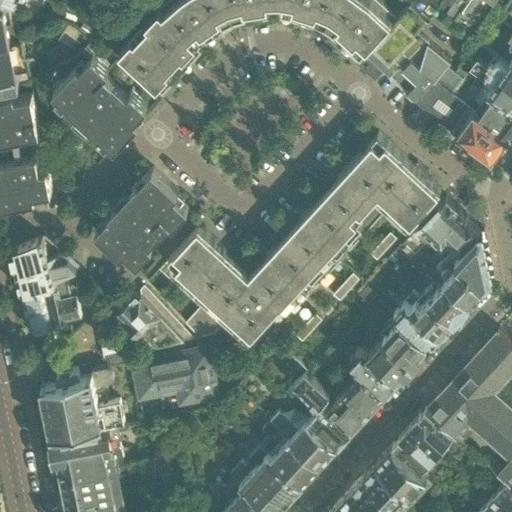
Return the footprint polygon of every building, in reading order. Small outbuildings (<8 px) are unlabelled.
[(136,0),(133,4),(139,10),(149,0),(136,0)] [(215,28),(235,19),(227,0),(168,0),(158,9),(201,48),(213,38),(215,28)] [(264,18),(280,17),(281,0),(227,0),(235,19),(256,11),(264,18)] [(307,23),(322,30),(338,0),(281,0),(280,17),(296,20),(297,20),(299,14),(307,17),(306,23),(307,23)] [(355,58),(356,59),(365,50),(397,17),(378,0),(338,0),(322,30),(335,39),(336,40),(340,36),(346,42),(342,46),(346,49),(357,49),(360,52),(355,58)] [(412,0),(409,4),(425,19),(429,21),(443,2),(444,0),(412,0)] [(444,0),(443,2),(446,4),(441,11),(454,20),(466,0),(444,0)] [(466,0),(454,20),(459,23),(463,18),(469,23),(480,17),(491,0),(466,0)] [(108,18),(112,9),(100,4),(96,13),(108,18)] [(365,50),(384,68),(434,115),(453,91),(455,89),(467,72),(451,61),(452,59),(429,41),(429,40),(417,31),(425,19),(409,4),(397,17),(365,50)] [(0,41),(16,38),(9,5),(0,7),(0,41)] [(33,5),(31,12),(45,16),(47,10),(33,5)] [(163,90),(201,48),(158,9),(120,50),(163,90)] [(484,33),(506,48),(511,52),(511,25),(497,15),(484,33)] [(102,32),(108,38),(117,28),(111,21),(102,32)] [(0,88),(10,86),(20,84),(19,78),(31,76),(27,57),(26,57),(22,38),(24,37),(23,36),(16,38),(0,41),(0,88)] [(511,52),(506,48),(501,55),(485,44),(479,40),(472,51),(477,54),(511,78),(511,52)] [(376,77),(384,68),(365,50),(356,59),(376,77)] [(129,91),(114,77),(107,71),(110,68),(93,53),(81,66),(77,63),(54,89),(69,102),(68,103),(100,133),(101,132),(116,146),(140,120),(136,117),(148,103),(132,88),(129,91)] [(494,80),(489,88),(511,104),(511,78),(477,54),(471,64),(483,72),(487,72),(487,75),(494,80)] [(455,89),(453,91),(510,133),(511,130),(511,104),(489,88),(484,85),(475,97),(471,94),(468,98),(455,89)] [(10,86),(0,88),(0,137),(41,129),(33,91),(16,95),(15,90),(11,91),(10,86)] [(453,91),(434,115),(493,157),(501,146),(504,146),(509,139),(508,136),(510,133),(453,91)] [(338,175),(324,190),(368,229),(385,210),(389,207),(369,189),(402,153),(379,131),(368,143),(363,149),(363,148),(338,175)] [(0,192),(2,203),(36,196),(35,191),(53,188),(48,166),(41,167),(38,152),(0,159),(0,192)] [(414,164),(402,153),(369,189),(389,207),(385,210),(405,228),(441,189),(426,174),(429,171),(418,160),(414,164)] [(96,228),(122,252),(125,248),(139,260),(154,244),(150,241),(167,222),(171,219),(174,222),(189,205),(176,193),(179,190),(153,166),(139,181),(139,180),(109,212),(110,213),(96,228)] [(324,190),(286,232),(329,271),(368,229),(324,190)] [(435,235),(452,251),(456,254),(480,228),(468,216),(469,215),(446,194),(443,198),(441,197),(417,222),(418,223),(412,229),(413,230),(404,239),(420,253),(435,235)] [(160,267),(201,304),(240,261),(199,224),(160,267)] [(481,228),(480,228),(456,254),(486,282),(486,281),(493,274),(493,272),(492,272),(491,266),(492,266),(491,264),(490,264),(489,258),(490,258),(489,255),(487,247),(488,247),(487,245),(486,245),(485,239),(486,239),(485,236),(483,231),(484,230),(484,228),(483,228),(483,227),(481,228)] [(391,231),(381,242),(387,247),(397,237),(391,231)] [(286,232),(250,270),(248,273),(281,302),(291,312),(329,271),(286,232)] [(17,265),(22,289),(45,283),(43,273),(53,271),(55,278),(68,271),(79,266),(46,234),(12,247),(16,265),(17,265)] [(387,247),(381,242),(371,252),(377,258),(387,247)] [(436,265),(447,275),(472,298),(486,282),(456,254),(452,251),(445,258),(444,257),(436,265)] [(240,261),(201,304),(186,321),(199,335),(200,335),(214,332),(222,324),(243,343),(281,302),(248,273),(250,270),(240,261)] [(45,283),(22,289),(25,305),(25,306),(27,312),(31,328),(66,320),(65,318),(82,314),(78,294),(73,294),(68,271),(55,278),(53,271),(43,273),(45,283)] [(353,272),(343,282),(350,288),(360,277),(353,272)] [(432,281),(426,287),(456,314),(471,298),(472,298),(447,275),(437,285),(432,281)] [(350,288),(343,282),(333,293),(340,299),(350,288)] [(118,308),(119,310),(129,320),(127,322),(139,335),(141,333),(153,346),(184,339),(184,338),(195,336),(145,283),(141,288),(141,293),(138,290),(131,297),(130,296),(118,308)] [(362,292),(370,300),(377,293),(368,285),(362,292)] [(414,290),(406,299),(440,331),(441,330),(441,331),(456,315),(456,314),(426,287),(419,295),(414,290)] [(395,310),(400,315),(426,339),(432,339),(433,339),(440,331),(406,299),(395,310)] [(316,312),(306,323),(312,329),(322,318),(316,312)] [(400,315),(385,331),(415,358),(420,354),(419,354),(421,351),(421,352),(426,346),(427,346),(426,339),(400,315)] [(98,325),(104,356),(122,352),(120,342),(117,343),(113,322),(98,325)] [(312,329),(306,323),(296,334),(303,340),(312,329)] [(457,434),(463,439),(463,438),(471,430),(486,444),(491,439),(511,457),(503,466),(489,454),(486,458),(485,459),(491,464),(507,478),(511,483),(511,402),(511,401),(511,402),(505,396),(505,395),(504,395),(498,390),(498,389),(497,388),(497,389),(496,389),(506,377),(507,378),(508,377),(507,376),(511,371),(511,337),(500,327),(499,327),(463,367),(444,386),(443,385),(440,389),(440,390),(436,394),(427,404),(426,405),(425,406),(457,434)] [(385,331),(368,349),(398,377),(404,371),(406,368),(408,366),(413,361),(412,361),(413,360),(414,360),(415,358),(385,331)] [(311,370),(297,356),(294,353),(279,339),(271,347),(288,364),(300,375),(294,381),(283,392),(296,404),(304,411),(337,443),(338,443),(352,427),(327,405),(323,401),(331,391),(326,386),(318,378),(311,371),(311,370)] [(54,438),(104,429),(104,424),(125,420),(121,397),(110,399),(106,381),(108,381),(110,380),(111,379),(112,378),(113,377),(114,375),(114,374),(115,372),(114,370),(114,369),(113,368),(112,366),(110,365),(109,365),(107,364),(106,364),(104,364),(91,367),(91,366),(110,362),(111,364),(132,360),(139,397),(177,390),(180,403),(220,395),(210,343),(152,355),(150,346),(122,352),(104,356),(73,362),(74,366),(61,369),(61,368),(57,369),(59,377),(42,381),(43,382),(50,415),(49,415),(50,417),(53,428),(52,429),(53,431),(53,430),(55,438),(54,438)] [(351,359),(361,368),(386,390),(398,377),(368,349),(364,346),(344,346),(345,359),(351,359)] [(361,368),(344,387),(369,409),(386,390),(361,368)] [(326,371),(318,378),(326,386),(334,379),(326,371)] [(344,387),(327,405),(352,427),(369,409),(344,387)] [(280,408),(271,418),(319,463),(320,462),(337,443),(304,411),(296,404),(287,414),(280,408)] [(463,439),(457,434),(425,406),(420,412),(411,422),(439,449),(445,442),(458,454),(467,444),(463,439)] [(270,433),(262,442),(303,480),(319,463),(271,418),(263,426),(270,433)] [(422,467),(439,449),(411,422),(410,422),(409,423),(409,424),(400,434),(399,434),(393,441),(422,467)] [(62,472),(119,461),(125,459),(123,447),(120,444),(117,443),(114,443),(114,442),(121,440),(119,432),(127,430),(131,423),(104,429),(54,438),(55,440),(54,440),(55,442),(57,450),(56,450),(57,451),(57,454),(59,453),(62,472)] [(433,478),(422,467),(393,441),(376,459),(417,496),(433,478)] [(237,476),(275,510),(275,511),(284,501),(303,481),(303,480),(262,442),(248,456),(250,459),(246,463),(242,458),(230,470),(234,473),(237,476)] [(158,456),(162,475),(186,470),(181,451),(158,456)] [(487,469),(491,464),(485,459),(481,456),(477,460),(487,469)] [(404,510),(417,496),(376,459),(365,471),(363,473),(404,510)] [(62,472),(68,501),(123,490),(117,462),(119,461),(62,472)] [(225,482),(222,479),(218,476),(210,485),(213,488),(237,511),(273,511),(275,510),(237,476),(234,473),(225,482)] [(379,511),(401,511),(404,510),(363,473),(351,486),(379,511)] [(511,511),(511,483),(507,478),(484,503),(493,511),(504,511),(505,511),(506,511),(511,511)] [(379,511),(351,486),(340,498),(339,499),(353,511),(379,511)] [(237,511),(213,488),(213,489),(205,498),(219,511),(218,511),(237,511)] [(127,511),(123,490),(68,501),(70,511),(127,511)] [(479,508),(475,511),(506,511),(505,511),(504,511),(493,511),(484,503),(473,493),(468,499),(479,508)] [(353,511),(339,499),(328,511),(329,511),(328,511),(353,511)] [(471,511),(458,500),(452,506),(456,510),(454,511),(471,511)]
